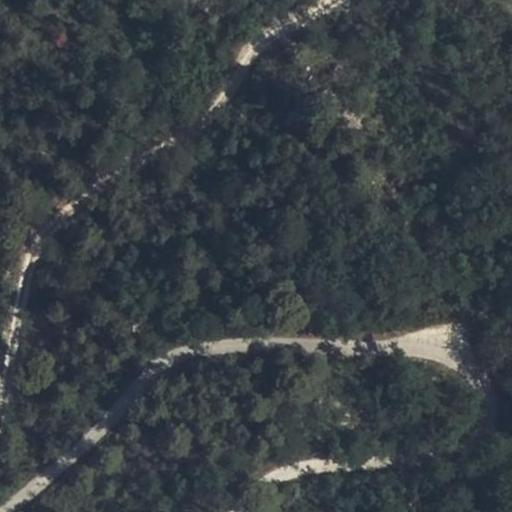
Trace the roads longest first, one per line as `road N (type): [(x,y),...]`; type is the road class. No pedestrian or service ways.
road 1 (track): [(4,511),(161,369),(205,347),(272,342),(406,347),(459,359),(486,388),(484,437),(465,454),(300,467),(256,489),(240,511)]
road 2 (track): [(0,416),(22,290),(43,237),(210,114),(260,40),(332,0)]
